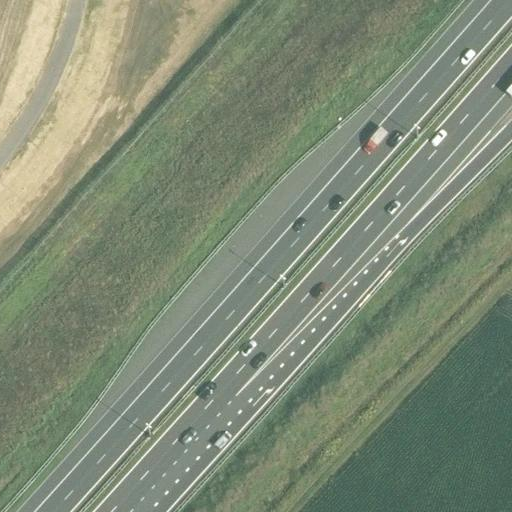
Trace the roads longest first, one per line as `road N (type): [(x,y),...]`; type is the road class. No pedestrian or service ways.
road 1 (motorway): [(501,0),(45,511)]
road 2 (motorway): [(120,511),(381,223)]
road 3 (motorway): [(381,223),(511,75)]
road 4 (unclassified): [(78,0),(29,123),(0,158)]
road 5 (unknown): [(270,346),(363,297),(398,253)]
road 6 (motorway): [(381,223),(511,132)]
